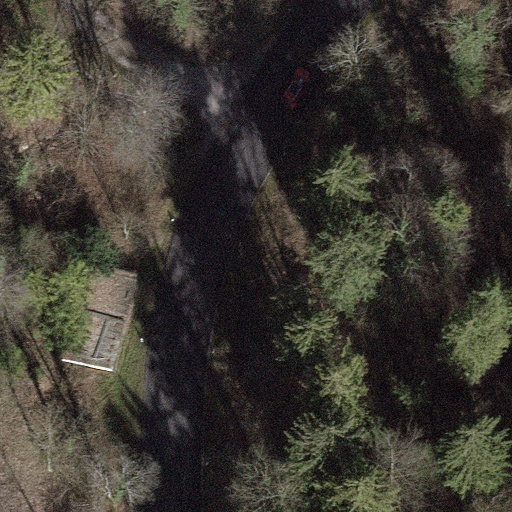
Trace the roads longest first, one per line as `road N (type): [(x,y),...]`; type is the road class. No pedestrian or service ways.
road 1 (tertiary): [(172,511),(183,368),(214,246),(258,140),(340,0)]
road 2 (track): [(258,140),(156,73),(80,0)]
